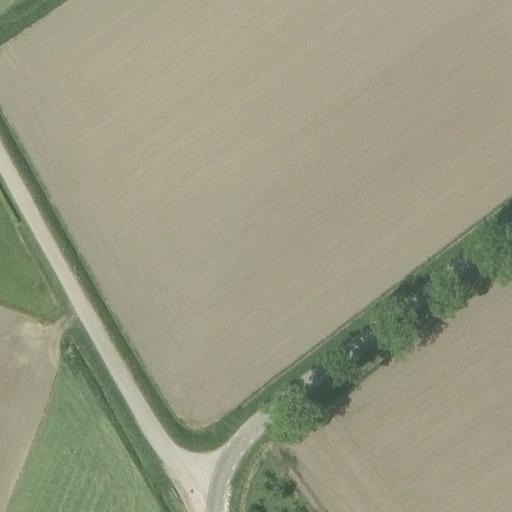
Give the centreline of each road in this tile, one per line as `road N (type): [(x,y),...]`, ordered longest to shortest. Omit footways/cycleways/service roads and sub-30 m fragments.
road 1 (unclassified): [(219,483),(187,474),(156,439),(0,156)]
road 2 (unclassified): [(219,483),(259,421),(511,229)]
